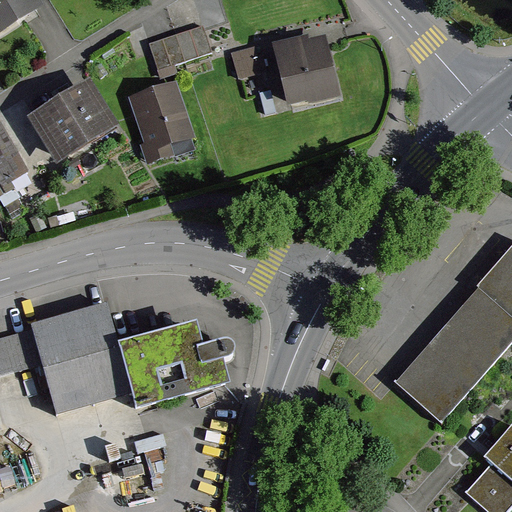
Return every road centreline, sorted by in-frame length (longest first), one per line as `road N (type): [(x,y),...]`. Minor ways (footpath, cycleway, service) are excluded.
road 1 (unclassified): [(0,281),(155,242),(232,253),(326,293)]
road 2 (unclassified): [(485,109),(394,199),(326,293)]
road 3 (unclassified): [(326,293),(277,406),(255,511)]
road 4 (unknown): [(293,361),(221,387),(198,404),(176,511)]
road 5 (unknown): [(0,511),(56,478),(65,450),(63,428),(51,416),(0,399)]
road 6 (unclassified): [(386,0),(485,109)]
